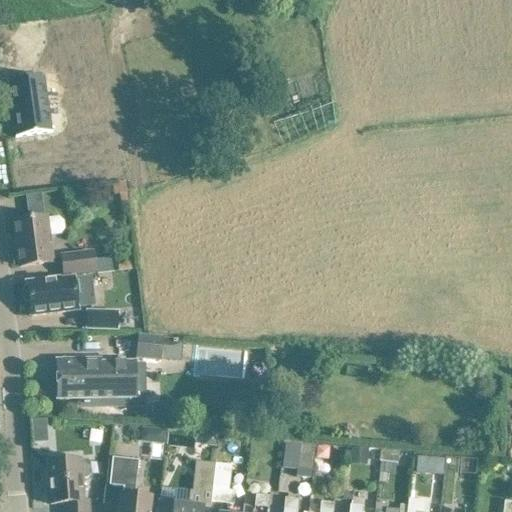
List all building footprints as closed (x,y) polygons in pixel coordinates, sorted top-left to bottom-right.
[(180,52),(90,70),(105,144),(172,130),(160,74),(183,70),(180,52)] [(44,78),(7,84),(7,85),(9,85),(16,138),(15,138),(15,139),(52,134),(52,133),(51,133),(43,80),(44,80),(44,78)] [(123,196),(105,195),(104,215),(122,216),(123,196)] [(50,243),(49,239),(62,237),(64,231),(63,222),(59,219),(47,221),(47,219),(14,224),(20,269),(39,266),(47,265),(44,244),(50,243)] [(96,273),(95,262),(93,252),(59,257),(62,278),(96,273)] [(23,291),(22,293),(23,303),(25,304),(28,304),(30,319),(76,313),(76,310),(93,307),(90,277),(72,279),(25,285),(26,291),(23,291)] [(117,331),(118,314),(86,314),(86,330),(117,331)] [(162,341),(162,340),(137,338),(135,360),(160,362),(180,364),(182,343),(162,341)] [(135,364),(100,365),(100,361),(55,362),(56,402),(95,401),(95,409),(144,408),(143,384),(135,384),(135,364)] [(300,410),(302,392),(283,390),(282,408),(300,410)] [(169,436),(168,442),(171,446),(176,447),(181,445),(182,439),(179,435),(174,434),(169,436)] [(206,435),(204,447),(217,448),(218,436),(206,435)] [(297,471),(299,454),(300,447),(284,445),(282,469),(297,471)] [(310,455),(311,448),(300,447),(299,454),(310,455)] [(366,468),(368,452),(351,450),(349,467),(366,468)] [(417,457),(415,474),(423,475),(425,458),(417,457)] [(90,464),(87,461),(47,464),(50,506),(64,505),(64,511),(87,511),(88,511),(83,511),(80,480),(85,480),(89,478),(90,475),(90,464)] [(111,461),(111,468),(109,488),(123,489),(120,511),(148,511),(150,500),(134,498),(137,464),(111,461)] [(210,511),(211,504),(215,466),(197,464),(194,493),(189,492),(188,504),(185,502),(177,501),(173,505),(158,503),(157,511),(201,511),(202,511),(210,511)] [(215,466),(211,504),(232,507),(233,494),(228,493),(230,468),(215,466)] [(269,498),(265,498),(256,497),(255,509),(267,510),(269,498)] [(428,511),(429,503),(407,500),(407,507),(406,511),(428,511)] [(297,511),(299,503),(284,502),(283,511),(297,511)]
